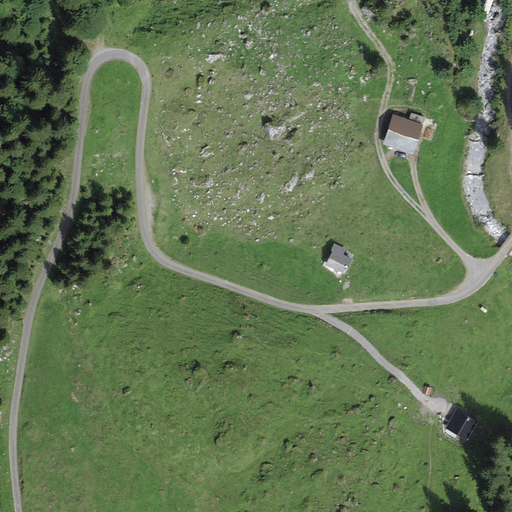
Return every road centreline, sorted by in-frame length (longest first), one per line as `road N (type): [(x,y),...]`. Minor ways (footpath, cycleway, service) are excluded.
road 1 (unclassified): [(511,240),(463,293),(428,302),(301,309),(195,275),(165,261),(146,235),(138,156),(144,75),(126,55),(103,56),(87,74),(69,212),(27,329),(13,435),(18,511)]
road 2 (track): [(439,415),(418,401),(406,372),(367,358),(318,309)]
